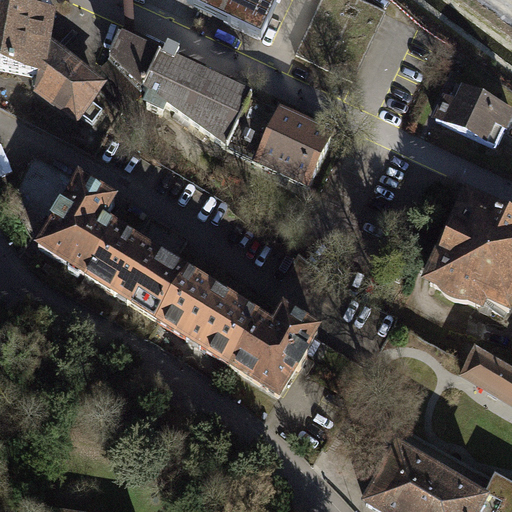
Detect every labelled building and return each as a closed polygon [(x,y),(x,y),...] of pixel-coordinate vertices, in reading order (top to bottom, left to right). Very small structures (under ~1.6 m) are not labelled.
[(0,0),(0,71),(40,79),(39,84),(38,91),(78,122),(101,92),(57,59),(46,50),(49,27),(43,18),(28,16),(31,0),(0,0)] [(130,0),(123,0),(127,44),(136,47),(130,0)] [(190,0),(187,8),(263,42),(282,0),(190,0)] [(323,0),(296,57),(353,84),(386,15),(359,2),(359,0),(323,0)] [(167,109),(229,153),(254,103),(189,72),(176,67),(180,58),(169,53),(165,61),(136,47),(127,44),(120,40),(111,59),(144,93),(151,98),(146,109),(163,118),(167,109)] [(447,102),(437,123),(495,151),(504,133),(506,135),(511,122),(511,114),(458,89),(451,104),(447,102)] [(229,153),(310,191),(333,140),(254,103),(229,153)] [(40,250),(80,185),(35,163),(15,199),(20,217),(27,234),(40,250)] [(40,250),(86,279),(111,238),(100,231),(116,207),(80,185),(40,250)] [(511,223),(469,204),(430,286),(442,291),(447,298),(454,302),(461,304),(470,304),(481,309),(480,311),(491,317),(496,307),(510,314),(511,308),(511,223)] [(86,279),(159,324),(187,278),(171,268),(187,243),(152,222),(136,247),(114,233),(111,238),(86,279)] [(259,323),(187,278),(159,324),(230,368),(259,323)] [(274,333),(259,323),(230,368),(280,401),(321,338),(285,315),(274,333)] [(511,406),(511,374),(476,354),(469,367),(462,378),(511,406)] [(481,511),(487,503),(486,503),(398,453),(367,507),(375,511),(481,511)] [(511,511),(511,491),(497,483),(486,503),(487,503),(481,511),(511,511)]
